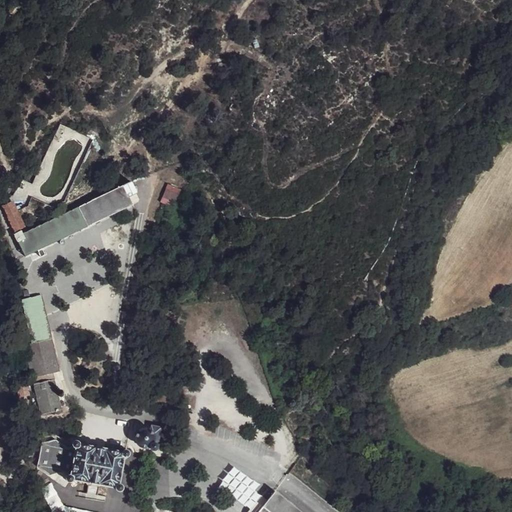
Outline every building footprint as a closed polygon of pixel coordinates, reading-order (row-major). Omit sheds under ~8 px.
[(159,201),(171,207),(183,183),(170,177),(159,201)] [(26,257),(135,205),(131,198),(138,194),(132,182),(23,235),(21,232),(15,235),(26,257)] [(3,208),(14,232),(24,227),(13,203),(3,208)] [(26,319),(45,315),(41,295),(22,300),(26,319)] [(58,372),(45,315),(26,319),(31,345),(26,346),(34,386),(35,386),(41,414),(40,414),(40,416),(62,411),(61,410),(54,382),(55,381),(55,379),(54,379),(52,373),(58,372)] [(149,447),(150,450),(151,450),(153,451),(156,450),(157,447),(156,445),(157,444),(161,427),(150,426),(149,430),(149,429),(144,428),(140,430),(137,432),(135,436),(135,441),(137,445),(141,447),(145,448),(149,447)] [(36,468),(49,476),(62,474),(66,476),(68,475),(70,475),(75,448),(73,448),(72,446),(67,448),(55,440),(41,444),(36,468)] [(68,482),(71,481),(87,485),(98,487),(117,490),(119,491),(122,490),(123,488),(122,486),(119,485),(125,458),(126,458),(128,457),(129,454),(128,452),(126,450),(123,451),(121,453),(79,445),(78,442),(76,441),(73,442),(72,444),(72,446),(73,448),(75,448),(70,475),(68,475),(66,476),(65,478),(66,481),(68,482)] [(264,506),(271,511),(302,511),(276,491),(273,495),(264,506)]
